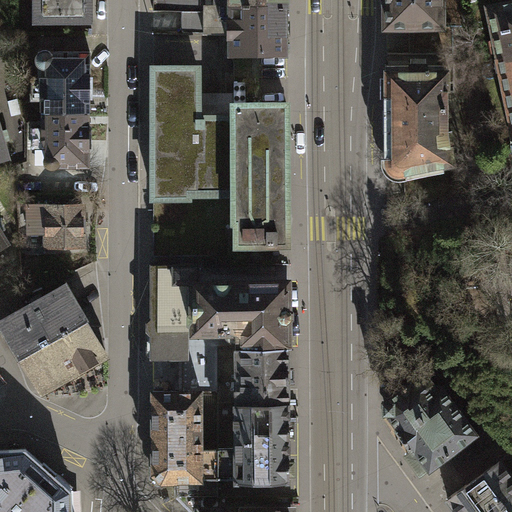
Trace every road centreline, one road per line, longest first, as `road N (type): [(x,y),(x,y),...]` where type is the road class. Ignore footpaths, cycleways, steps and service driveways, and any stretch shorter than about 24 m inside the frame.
road 1 (residential): [(119,0),(115,450)]
road 2 (primary): [(338,457),(335,71)]
